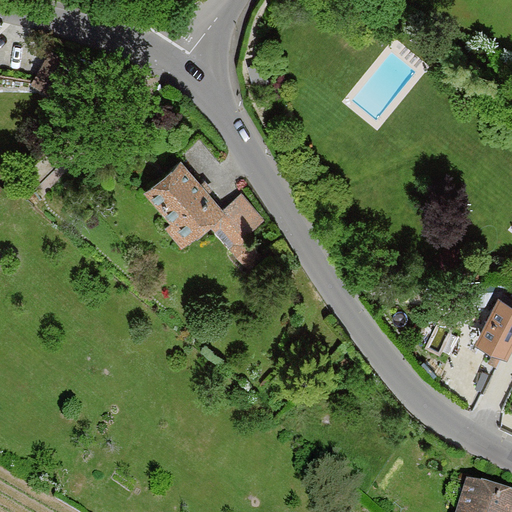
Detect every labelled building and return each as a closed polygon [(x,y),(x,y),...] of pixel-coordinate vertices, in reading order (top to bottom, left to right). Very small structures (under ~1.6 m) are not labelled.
[(90,75),(50,51),(32,81),(72,105),(90,75)] [(262,257),(224,213),(226,211),(181,159),(144,191),(171,222),(164,227),(183,248),(211,223),(250,268),(262,257)] [(488,304),(488,288),(468,289),(469,304),(488,304)] [(511,299),(499,293),(477,337),(508,353),(511,344),(511,299)] [(511,511),(511,497),(467,484),(458,511),(511,511)]
